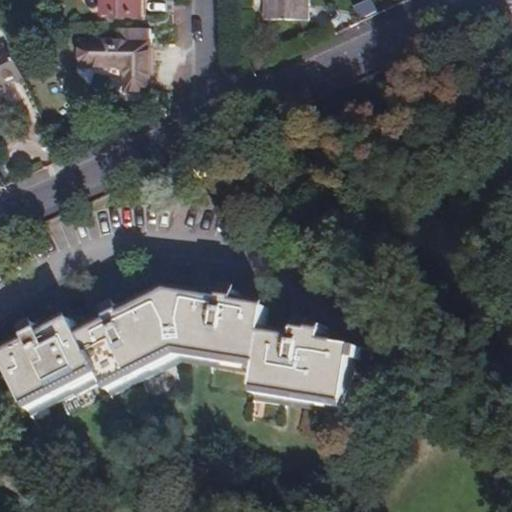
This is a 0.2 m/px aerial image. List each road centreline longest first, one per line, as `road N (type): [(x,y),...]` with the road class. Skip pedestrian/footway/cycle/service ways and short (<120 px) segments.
road 1 (residential): [(199,132),(504,0)]
road 2 (residential): [(0,217),(199,132)]
road 3 (residential): [(199,132),(201,0)]
